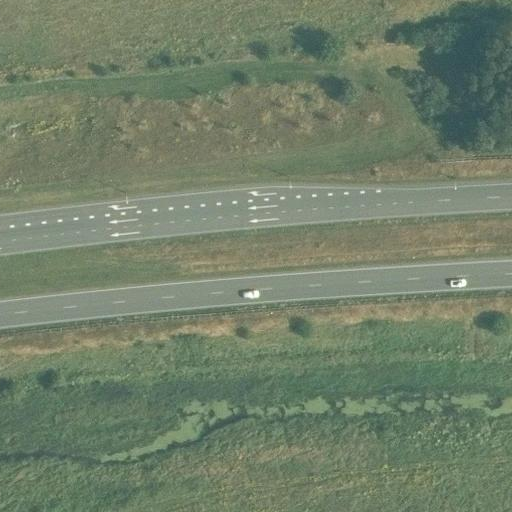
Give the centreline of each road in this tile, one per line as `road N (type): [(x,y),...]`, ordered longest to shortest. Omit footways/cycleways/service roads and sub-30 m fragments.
road 1 (primary): [(511,197),(0,241)]
road 2 (primary): [(0,315),(511,274)]
